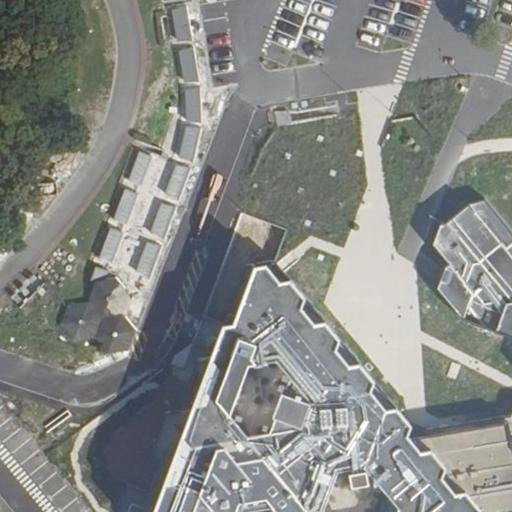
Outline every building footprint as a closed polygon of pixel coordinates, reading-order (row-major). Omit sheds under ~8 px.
[(140,184),(150,156),(138,151),(127,179),(140,184)] [(164,195),(177,198),(187,167),(174,163),(164,195)] [(128,224),(135,192),(122,189),(115,221),(128,224)] [(164,238),(171,206),(158,203),(150,235),(164,238)] [(148,277),(158,246),(145,241),(135,272),(148,277)] [(511,397),(506,399),(498,414),(409,428),(335,332),(358,329),(361,344),(511,321),(511,266),(510,257),(348,283),(350,297),(310,303),(302,290),(308,278),(295,263),(284,269),(268,245),(239,248),(202,342),(212,354),(207,366),(191,369),(183,393),(159,400),(141,441),(151,451),(139,479),(116,482),(103,511),(495,511),(511,509),(511,397)] [(135,314),(117,297),(126,278),(111,259),(92,262),(84,282),(66,284),(57,304),(73,322),(94,320),(108,337),(125,336),(135,314)] [(180,277),(172,299),(183,303),(190,281),(180,277)]
